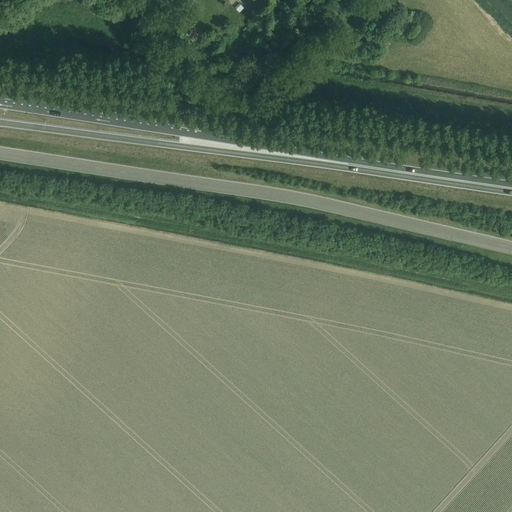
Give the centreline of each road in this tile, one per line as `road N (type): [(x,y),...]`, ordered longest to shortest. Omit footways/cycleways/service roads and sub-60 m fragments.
road 1 (track): [(0,189),(511,290)]
road 2 (trunk): [(418,174),(0,105)]
road 3 (trunk): [(0,122),(418,174)]
